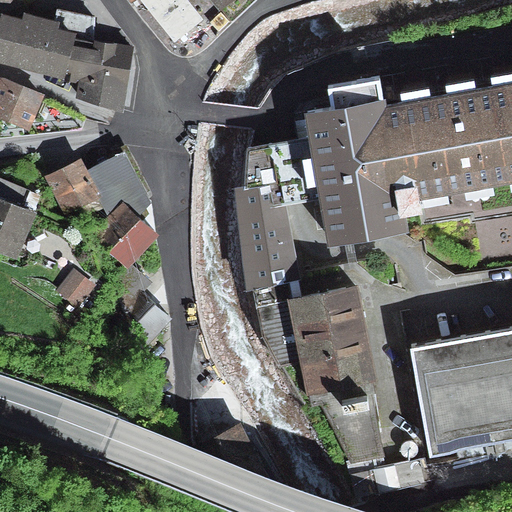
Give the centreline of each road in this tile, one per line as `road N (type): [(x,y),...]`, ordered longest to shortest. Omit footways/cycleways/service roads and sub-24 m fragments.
road 1 (residential): [(159,128),(185,337),(183,450),(209,511)]
road 2 (unknown): [(278,108),(321,249),(345,257),(396,255),(429,289),(462,300),(511,301)]
road 3 (primary): [(315,511),(0,402)]
road 4 (residential): [(280,0),(212,56),(159,128)]
road 5 (residential): [(159,128),(0,70)]
road 6 (residential): [(0,149),(159,128)]
road 7 (residential): [(369,511),(464,481),(511,478)]
road 8 (residential): [(115,0),(147,43),(159,128)]
